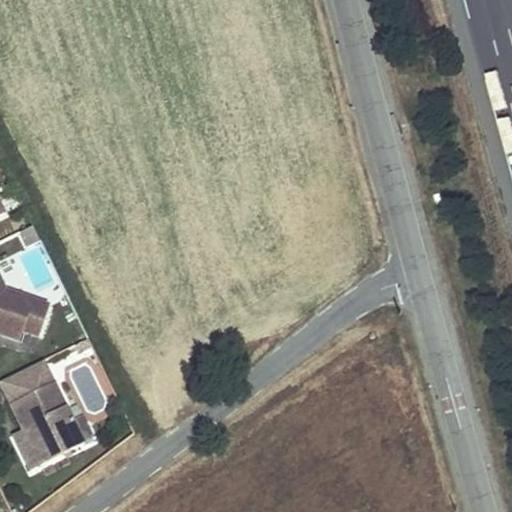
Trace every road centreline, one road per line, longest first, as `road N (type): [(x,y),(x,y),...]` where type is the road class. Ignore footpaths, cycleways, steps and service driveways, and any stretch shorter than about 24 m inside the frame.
road 1 (unclassified): [(413,259),(76,511)]
road 2 (unclassified): [(346,0),(413,259)]
road 3 (unclassified): [(413,259),(486,511)]
